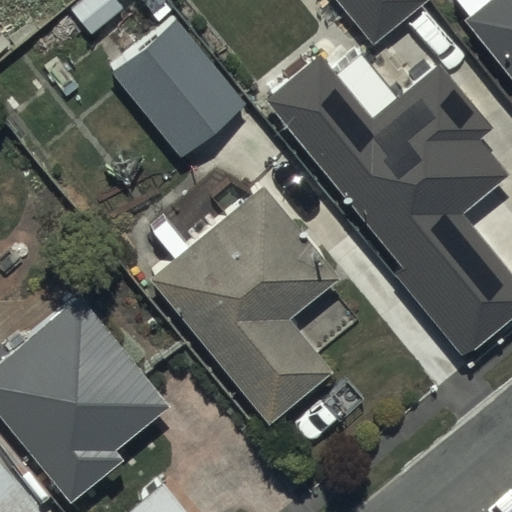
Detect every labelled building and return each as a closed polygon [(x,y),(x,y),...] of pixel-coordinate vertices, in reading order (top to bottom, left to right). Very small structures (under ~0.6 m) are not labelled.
[(402,0),(340,0),(366,30),(402,0)] [(511,0),(454,0),(511,72),(511,0)] [(192,22),(133,67),(195,147),(254,101),(192,22)] [(257,81),(258,82),(408,264),(467,216),(449,194),(499,152),(473,121),(486,110),(432,43),(364,99),(312,35),(257,81)] [(165,239),(141,258),(259,406),(326,352),(282,297),(329,259),(253,165),(178,225),(159,201),(144,213),(165,239)] [(159,385),(68,278),(0,334),(0,408),(63,483),(114,440),(105,430),(159,385)] [(0,422),(0,511),(15,511),(51,481),(0,422)] [(195,511),(156,467),(103,511),(195,511)]
